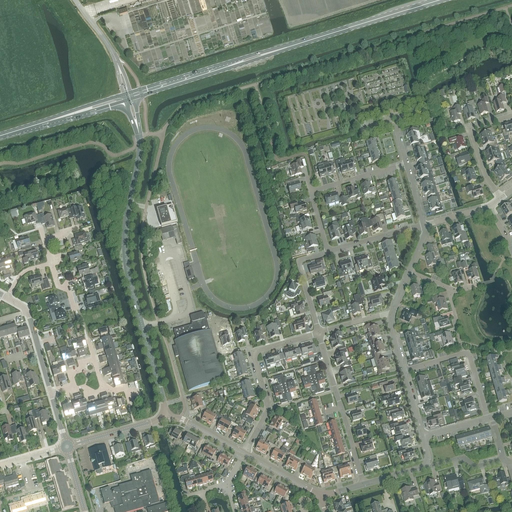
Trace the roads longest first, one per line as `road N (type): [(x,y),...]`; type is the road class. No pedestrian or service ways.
road 1 (secondary): [(442,0),(128,96)]
road 2 (tertiary): [(164,413),(126,268),(139,154),(128,96)]
road 3 (residential): [(363,485),(318,332)]
road 4 (residential): [(487,418),(468,354),(402,370)]
road 5 (secondary): [(128,96),(0,135)]
